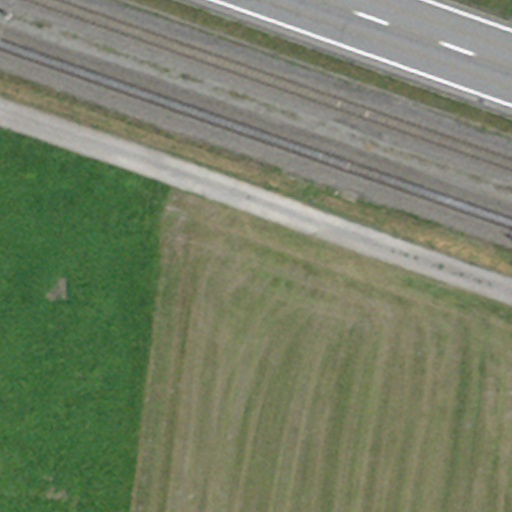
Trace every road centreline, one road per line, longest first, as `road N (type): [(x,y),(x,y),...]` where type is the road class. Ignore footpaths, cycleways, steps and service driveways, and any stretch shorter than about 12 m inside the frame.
road 1 (track): [(0,114),(511,294)]
road 2 (primary): [(511,53),(359,0)]
